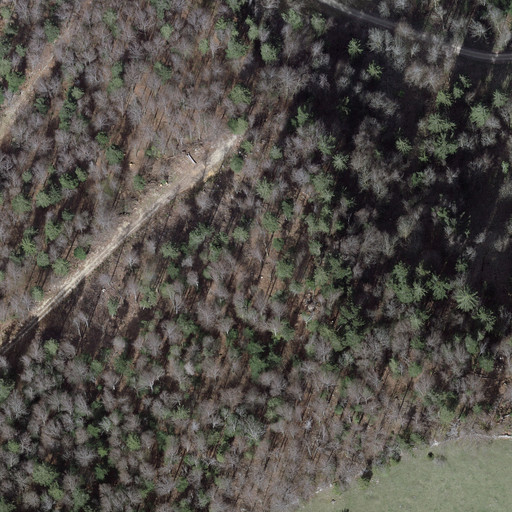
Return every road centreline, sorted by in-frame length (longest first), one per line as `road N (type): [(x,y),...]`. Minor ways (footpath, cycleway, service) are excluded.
road 1 (track): [(0,349),(231,138)]
road 2 (track): [(326,0),(478,55),(511,57)]
road 3 (track): [(88,0),(0,137)]
